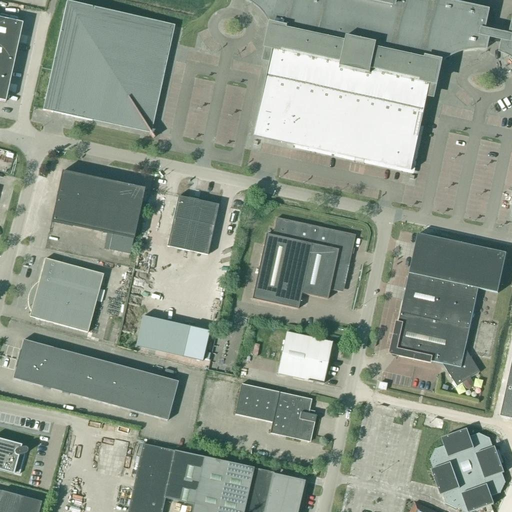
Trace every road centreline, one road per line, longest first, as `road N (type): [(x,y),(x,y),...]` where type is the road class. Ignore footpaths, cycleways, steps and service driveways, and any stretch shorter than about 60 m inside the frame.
road 1 (unclassified): [(37,148),(63,142),(388,213),(323,511)]
road 2 (unknown): [(20,140),(47,0)]
road 3 (unclassified): [(4,274),(37,148)]
